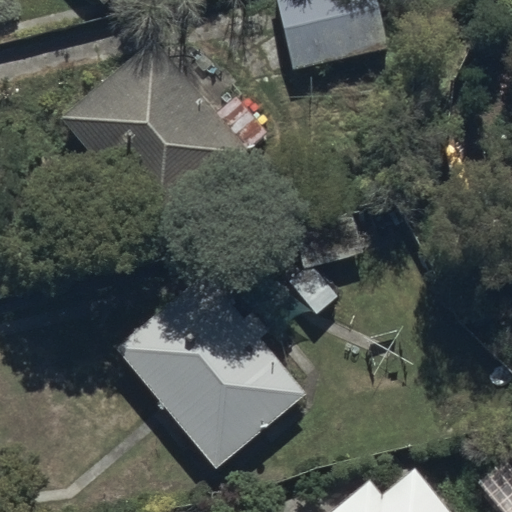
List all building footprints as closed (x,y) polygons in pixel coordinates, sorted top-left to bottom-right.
[(88,0),(102,14),(117,0),(88,0)] [(374,0),(275,0),(292,76),(386,56),(374,0)] [(154,47),(57,120),(143,235),(263,145),(233,106),(210,123),(154,47)] [(229,266),(116,353),(211,476),(307,402),(262,345),(280,332),(229,266)] [(511,511),(511,445),(473,480),(500,511),(511,511)] [(372,489),(339,511),(443,511),(414,471),(378,498),(372,489)]
